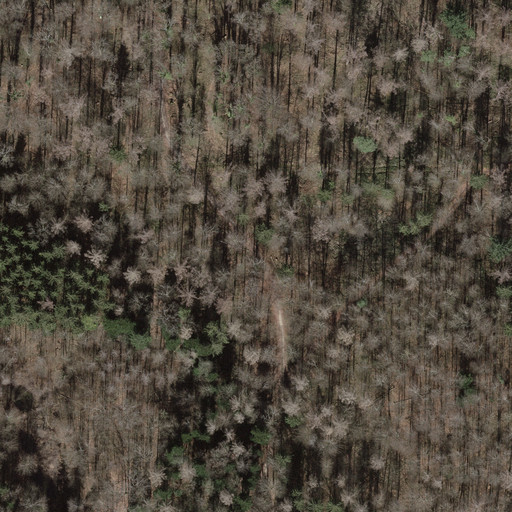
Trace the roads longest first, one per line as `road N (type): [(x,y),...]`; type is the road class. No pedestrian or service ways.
road 1 (track): [(284,382),(273,281),(164,130),(159,42),(144,0)]
road 2 (track): [(511,166),(188,165)]
road 3 (track): [(253,511),(284,382)]
road 4 (track): [(433,233),(511,128)]
